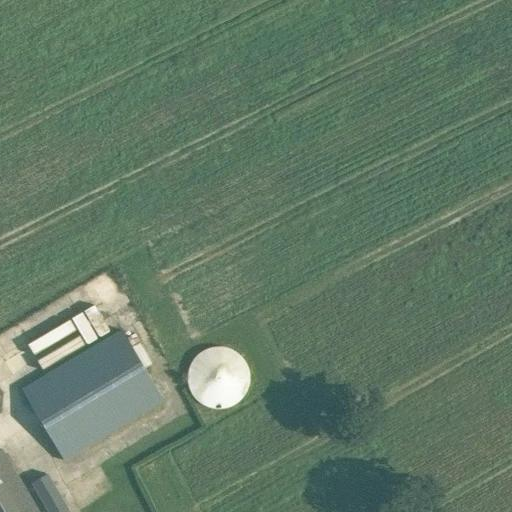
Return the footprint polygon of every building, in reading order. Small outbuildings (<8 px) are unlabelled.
[(72,312),(80,338),(103,332),(96,305),(72,312)] [(22,388),(65,461),(165,400),(122,328),(22,388)] [(191,348),(190,402),(242,403),(243,349),(191,348)] [(38,511),(2,449),(0,449),(0,511),(38,511)] [(28,480),(44,511),(62,511),(69,509),(48,469),(28,480)]
